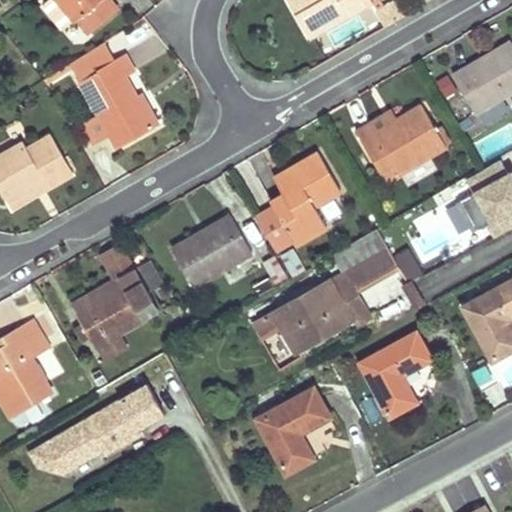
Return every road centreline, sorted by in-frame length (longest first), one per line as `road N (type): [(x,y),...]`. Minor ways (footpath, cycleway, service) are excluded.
road 1 (residential): [(0,257),(32,251),(234,131)]
road 2 (residential): [(234,131),(467,0)]
road 3 (residential): [(511,427),(351,511)]
road 4 (residential): [(234,131),(211,42),(227,0)]
